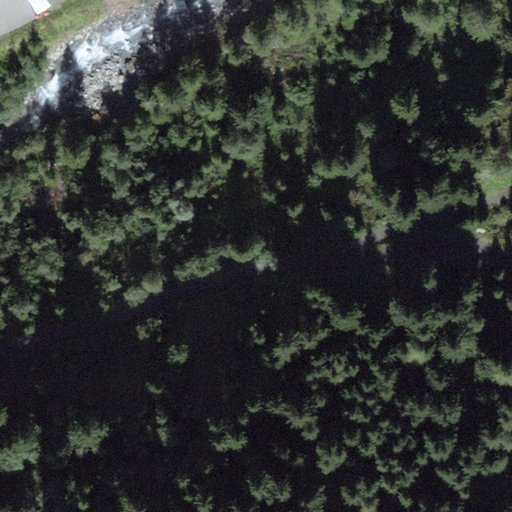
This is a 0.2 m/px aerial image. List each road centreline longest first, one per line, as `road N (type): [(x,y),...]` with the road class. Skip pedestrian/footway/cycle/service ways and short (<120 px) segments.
road 1 (track): [(0,346),(228,277),(334,259),(511,181)]
road 2 (track): [(334,259),(489,252),(511,267)]
